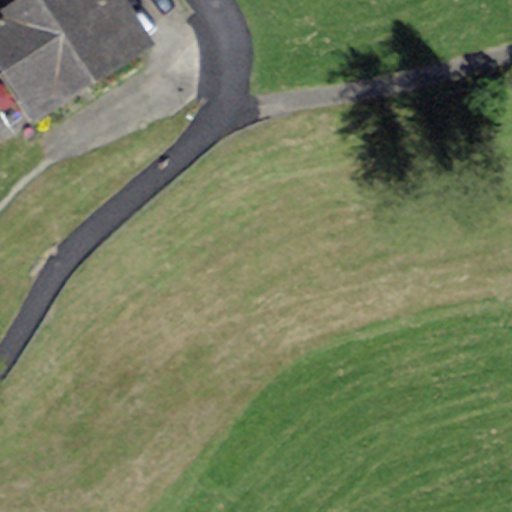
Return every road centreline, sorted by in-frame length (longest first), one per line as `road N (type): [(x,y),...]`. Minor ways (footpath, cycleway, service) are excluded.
road 1 (residential): [(0,362),(49,274),(198,139),(230,92),(228,43),(204,0)]
road 2 (track): [(0,209),(41,164),(164,94),(228,43)]
